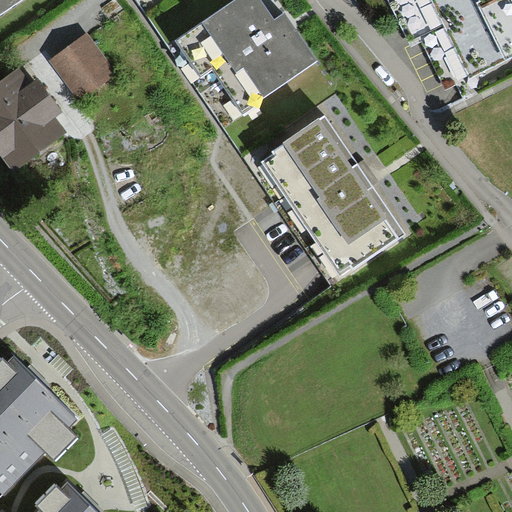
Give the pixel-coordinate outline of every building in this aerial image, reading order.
[(0,0),(0,13),(19,0),(0,0)] [(261,0),(232,0),(178,37),(201,71),(213,63),(243,107),(315,59),(284,12),(274,18),(261,0)] [(511,0),(388,0),(413,49),(425,42),(448,93),(502,66),(511,61),(511,0)] [(54,56),(78,92),(108,71),(84,36),(54,56)] [(20,72),(0,86),(0,151),(14,171),(64,137),(20,72)] [(320,111),(252,157),(333,278),(402,232),(320,111)] [(0,486),(4,491),(46,449),(53,456),(77,432),(69,424),(77,417),(29,369),(15,355),(9,361),(1,353),(0,354),(0,486)] [(35,511),(98,511),(82,496),(68,482),(62,488),(54,480),(34,501),(40,507),(35,511)]
